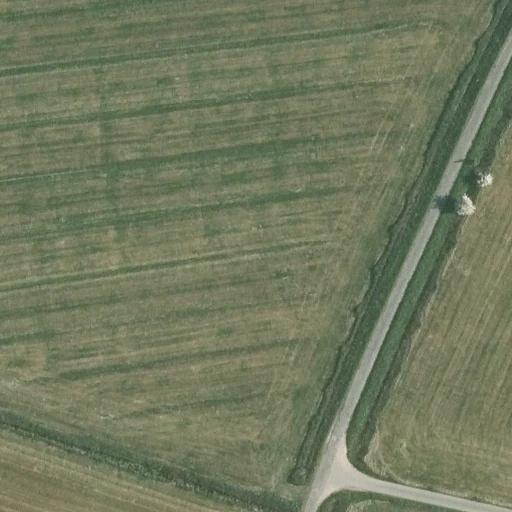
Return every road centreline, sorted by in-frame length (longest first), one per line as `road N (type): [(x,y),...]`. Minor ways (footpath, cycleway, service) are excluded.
road 1 (unclassified): [(511,61),(413,259),(321,477)]
road 2 (unclassified): [(321,477),(495,511)]
